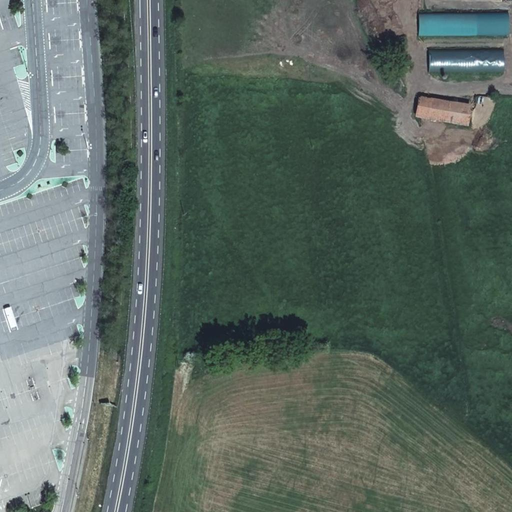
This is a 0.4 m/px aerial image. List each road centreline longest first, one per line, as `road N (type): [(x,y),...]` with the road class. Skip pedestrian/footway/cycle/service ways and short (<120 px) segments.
road 1 (trunk): [(125,511),(157,268),(158,0)]
road 2 (trunk): [(140,0),(138,265),(107,511)]
